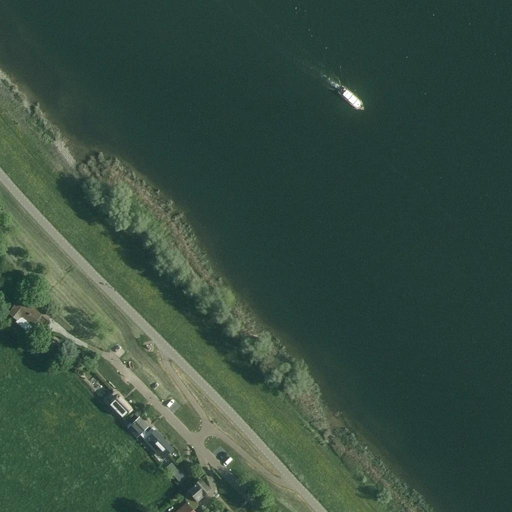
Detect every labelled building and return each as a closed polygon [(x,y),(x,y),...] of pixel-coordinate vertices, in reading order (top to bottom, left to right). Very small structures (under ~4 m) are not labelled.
[(8,314),(17,321),(28,330),(41,315),(20,299),(8,314)] [(114,392),(108,398),(113,403),(110,406),(123,419),(126,416),(126,415),(132,410),(118,395),(114,392)] [(172,450),(169,446),(152,429),(146,434),(143,432),(147,428),(139,418),(131,426),(127,421),(124,425),(128,429),(131,426),(156,453),(159,450),(165,456),(172,450)] [(172,464),(167,468),(171,473),(176,469),(172,464)] [(188,491),(186,493),(185,496),(185,498),(185,501),(186,504),(176,511),(194,511),(189,506),(195,501),(196,502),(209,491),(200,480),(188,491)]
